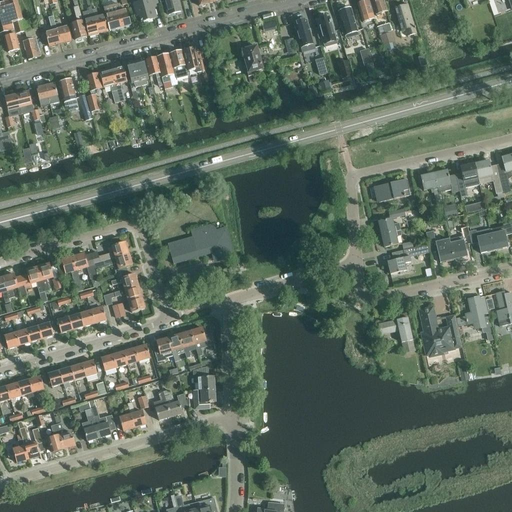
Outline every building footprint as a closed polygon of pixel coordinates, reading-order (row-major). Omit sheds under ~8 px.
[(14,30),(12,23),(23,20),(17,0),(14,0),(8,2),(0,4),(0,34),(8,32),(14,30)] [(71,25),(75,41),(77,40),(78,41),(81,40),(82,39),(87,38),(82,22),(76,0),(74,0),(72,1),(74,6),(79,23),(71,25)] [(138,11),(141,23),(156,19),(153,5),(158,4),(156,0),(148,0),(133,4),(135,11),(138,11)] [(159,0),(160,3),(165,2),(168,15),(181,12),(177,0),(159,0)] [(357,4),(362,18),(373,15),(369,0),(357,4)] [(371,0),(376,15),(377,18),(381,16),(380,14),(387,11),(383,0),(371,0)] [(448,9),(444,0),(426,0),(429,5),(435,3),(438,12),(448,9)] [(407,5),(406,6),(406,4),(399,6),(400,8),(395,9),(402,32),(406,30),(408,36),(416,34),(415,29),(415,28),(414,28),(407,5)] [(115,7),(116,13),(120,28),(125,27),(126,28),(129,27),(129,26),(131,26),(127,10),(120,12),(119,6),(115,7)] [(98,34),(92,11),(91,8),(88,9),(89,12),(82,13),(89,37),(98,34)] [(341,12),(339,12),(343,27),(341,28),(343,34),(345,34),(346,39),(358,36),(350,9),(348,10),(348,8),(340,10),(341,12)] [(96,10),(92,11),(98,34),(108,32),(104,16),(98,17),(96,10)] [(120,28),(116,13),(106,16),(110,31),(111,31),(112,32),(115,31),(116,30),(120,28)] [(60,45),(55,25),(53,17),(49,18),(52,32),(45,33),(49,48),(51,47),(52,48),(55,47),(55,46),(60,45)] [(333,32),(329,18),(327,18),(326,17),(320,19),(320,20),(317,21),(320,29),(316,30),(319,39),(322,38),(325,48),(337,44),(334,33),(335,32),(334,32),(333,32)] [(25,32),(30,31),(27,20),(13,24),(16,35),(25,32)] [(297,24),(295,24),(303,53),(315,50),(307,21),(305,21),(304,20),(296,23),(297,24)] [(265,31),(277,28),(275,21),(263,23),(265,31)] [(60,23),(55,25),(60,45),(66,43),(67,44),(69,43),(70,42),(72,42),(68,28),(62,29),(60,23)] [(377,28),(380,35),(391,32),(389,24),(377,28)] [(23,42),(28,61),(41,57),(36,39),(40,38),(37,29),(30,31),(25,32),(28,41),(23,42)] [(380,36),(383,46),(385,52),(391,50),(389,44),(394,42),(392,33),(380,36)] [(5,35),(5,38),(4,38),(8,53),(13,52),(14,53),(17,52),(18,51),(19,50),(15,35),(9,37),(8,34),(5,35)] [(293,39),(285,41),(289,56),(296,54),(293,39)] [(250,46),(242,48),(247,70),(246,70),(247,74),(263,70),(257,47),(251,49),(250,46)] [(185,51),(183,51),(187,65),(188,72),(197,69),(198,73),(204,72),(202,61),(198,62),(195,48),(190,49),(189,49),(186,49),(185,51)] [(368,50),(360,53),(364,66),(372,64),(368,50)] [(170,54),(174,69),(176,79),(188,76),(187,74),(189,73),(188,72),(187,65),(185,66),(182,52),(176,53),(175,52),(172,53),(172,54),(170,54)] [(159,58),(157,58),(162,77),(163,83),(171,81),(175,80),(168,55),(165,56),(163,56),(162,55),(159,56),(159,58)] [(384,56),(378,58),(381,69),(387,67),(384,56)] [(147,61),(146,61),(150,77),(156,75),(157,78),(162,77),(157,58),(152,59),(150,59),(148,59),(147,61)] [(323,60),(316,62),(320,76),(328,74),(323,60)] [(139,62),(135,63),(141,87),(147,85),(146,80),(148,80),(144,62),(139,63),(139,62)] [(141,87),(135,63),(131,64),(132,65),(127,66),(132,84),(134,84),(136,88),(141,87)] [(117,69),(112,71),(120,103),(125,101),(120,84),(127,82),(123,68),(122,68),(120,67),(118,68),(117,69)] [(120,103),(112,71),(106,72),(105,71),(102,72),(102,73),(100,74),(104,88),(110,87),(115,104),(120,103)] [(90,92),(91,97),(96,96),(94,91),(102,89),(98,74),(97,75),(95,74),(93,75),(92,76),(86,78),(90,92)] [(59,83),(63,100),(65,108),(63,108),(65,115),(69,114),(68,111),(69,111),(68,107),(77,105),(71,80),(70,80),(69,79),(65,80),(64,81),(64,82),(59,83)] [(328,81),(317,84),(320,93),(331,90),(328,81)] [(55,84),(45,87),(50,106),(59,104),(55,84)] [(50,106),(45,87),(36,89),(41,108),(50,106)] [(29,93),(17,96),(20,109),(32,106),(29,93)] [(91,97),(87,98),(86,95),(79,97),(85,122),(92,120),(90,113),(100,111),(96,96),(100,110),(91,113),(87,98),(91,97)] [(20,109),(17,96),(5,98),(8,112),(20,109)] [(96,96),(91,97),(87,98),(91,113),(100,110),(96,96)] [(32,112),(34,122),(40,120),(39,117),(38,111),(32,112)] [(8,128),(9,133),(15,132),(11,117),(5,119),(8,128)] [(41,123),(35,124),(38,135),(44,134),(41,123)] [(2,135),(5,151),(13,149),(9,133),(2,135)] [(80,134),(74,135),(77,150),(84,148),(80,134)] [(23,149),(24,163),(33,162),(31,148),(23,149)] [(511,155),(502,159),(505,172),(511,170),(511,155)] [(489,162),(475,165),(478,179),(480,185),(493,181),(496,195),(503,193),(496,166),(491,167),(489,162)] [(462,174),(456,175),(460,192),(466,190),(464,182),(478,179),(475,165),(461,168),(462,174)] [(447,171),(434,174),(438,194),(451,190),(452,193),(460,192),(456,175),(449,177),(447,171)] [(438,194),(434,174),(421,177),(424,191),(431,190),(432,194),(434,193),(437,206),(441,205),(438,194)] [(499,176),(502,189),(509,188),(506,174),(499,176)] [(407,180),(390,184),(390,185),(386,186),(385,185),(370,189),(372,199),(378,197),(379,203),(411,196),(407,180)] [(482,204),(465,208),(466,215),(484,211),(482,204)] [(404,210),(394,212),(388,213),(390,219),(405,216),(404,210)] [(378,222),(381,235),(400,231),(399,223),(393,225),(392,219),(378,222)] [(504,231),(491,235),(495,251),(508,247),(505,236),(511,234),(511,232),(510,223),(503,225),(504,231)] [(168,245),(174,265),(217,252),(220,262),(234,258),(226,229),(216,231),(214,225),(191,231),(193,238),(168,245)] [(400,231),(381,235),(384,248),(398,245),(396,237),(401,236),(400,231)] [(476,231),(469,233),(472,244),(478,242),(481,254),(495,251),(491,235),(479,238),(479,237),(477,237),(476,231)] [(429,245),(430,252),(431,253),(437,252),(440,264),(454,260),(450,244),(449,240),(436,243),(433,232),(426,233),(429,245)] [(463,241),(450,244),(454,260),(467,257),(465,246),(472,244),(469,233),(462,234),(463,241)] [(402,244),(403,250),(413,248),(412,242),(402,244)] [(112,247),(116,258),(129,255),(125,243),(112,247)] [(430,252),(429,245),(415,249),(415,248),(403,251),(405,256),(402,257),(403,259),(394,261),(388,262),(391,275),(400,273),(400,274),(405,273),(405,272),(406,271),(405,264),(411,263),(410,257),(417,255),(417,257),(425,255),(425,253),(430,252)] [(403,251),(393,254),(394,261),(403,259),(402,257),(405,256),(403,251)] [(94,265),(116,258),(114,253),(99,257),(97,253),(91,255),(94,265)] [(85,255),(73,258),(77,271),(87,268),(90,280),(98,278),(91,255),(85,257),(85,255)] [(115,271),(116,276),(128,272),(126,268),(132,266),(129,255),(116,258),(117,264),(119,270),(115,271)] [(77,271),(73,258),(61,262),(65,275),(71,273),(77,293),(83,292),(77,271)] [(117,264),(116,258),(94,265),(96,270),(117,264)] [(38,268),(45,292),(50,291),(47,280),(54,278),(51,268),(50,265),(38,268)] [(57,266),(51,268),(54,278),(54,280),(60,278),(57,266)] [(25,288),(32,286),(31,284),(37,283),(40,293),(45,292),(38,268),(26,272),(27,276),(22,277),(25,288)] [(123,284),(125,290),(138,286),(135,275),(129,277),(128,272),(116,276),(117,280),(111,282),(112,287),(123,284)] [(7,292),(8,296),(9,300),(9,299),(15,298),(12,290),(18,288),(21,298),(28,297),(25,288),(22,277),(16,279),(15,275),(3,279),(7,292)] [(53,281),(56,291),(63,289),(60,278),(54,280),(53,281)] [(127,295),(129,302),(141,298),(138,286),(125,290),(103,297),(106,307),(113,305),(111,300),(127,295)] [(511,297),(511,293),(505,295),(504,292),(496,294),(499,308),(496,308),(497,311),(496,312),(500,327),(511,324),(511,297)] [(141,298),(129,302),(132,314),(145,310),(141,298)] [(473,324),(474,330),(482,328),(483,333),(487,332),(487,330),(492,329),(491,325),(486,326),(483,315),(488,314),(485,298),(480,299),(479,298),(467,300),(471,314),(465,315),(467,325),(473,324)] [(90,305),(91,311),(95,324),(107,321),(103,308),(97,310),(95,303),(90,305)] [(113,307),(116,319),(123,317),(122,311),(124,310),(122,304),(113,307)] [(454,350),(454,349),(462,348),(455,317),(447,318),(449,328),(438,330),(433,308),(419,311),(424,334),(422,334),(421,334),(426,357),(429,356),(430,358),(430,357),(439,355),(438,351),(446,350),(447,352),(454,350)] [(91,311),(80,315),(84,328),(95,324),(91,311)] [(401,320),(378,325),(382,341),(381,336),(399,332),(404,354),(415,352),(412,341),(406,314),(400,316),(401,320)] [(80,315),(69,318),(73,331),(84,328),(80,315)] [(73,331),(69,318),(57,321),(61,334),(73,331)] [(50,324),(38,327),(42,340),(54,337),(50,324)] [(38,327),(27,330),(31,343),(42,340),(38,327)] [(204,335),(203,329),(191,332),(195,345),(199,357),(203,356),(201,349),(214,345),(210,333),(204,335)] [(27,330),(16,334),(20,347),(31,343),(27,330)] [(191,332),(179,336),(185,353),(187,359),(191,358),(188,347),(195,345),(191,332)] [(20,347),(16,334),(4,337),(8,350),(20,347)] [(179,336),(168,339),(172,352),(175,362),(179,361),(178,355),(185,353),(179,336)] [(172,352),(168,339),(156,343),(157,345),(153,347),(158,363),(167,360),(165,354),(172,352)] [(146,346),(135,349),(139,362),(150,359),(146,346)] [(135,349),(124,352),(128,366),(139,362),(135,349)] [(124,352),(112,356),(116,369),(128,366),(124,352)] [(116,369),(112,356),(101,359),(105,372),(116,369)] [(93,361),(82,365),(86,378),(97,375),(93,361)] [(213,366),(211,361),(201,364),(202,369),(213,366)] [(82,365),(71,368),(75,381),(86,378),(82,365)] [(198,391),(215,390),(214,378),(209,378),(209,367),(202,369),(193,372),(194,384),(199,384),(199,391),(198,391)] [(59,371),(63,384),(65,390),(71,388),(69,383),(75,381),(71,368),(59,371)] [(52,388),(63,384),(59,371),(48,375),(52,388)] [(145,383),(142,373),(139,374),(141,379),(137,380),(137,378),(132,380),(134,386),(145,383)] [(40,377),(29,380),(33,394),(44,390),(40,377)] [(29,380),(18,384),(22,397),(33,394),(29,380)] [(96,391),(90,393),(92,398),(106,394),(103,383),(96,385),(98,392),(97,393),(96,391)] [(18,384),(7,387),(10,400),(22,397),(18,384)] [(7,387),(0,389),(0,403),(10,400),(7,387)] [(198,391),(196,392),(194,392),(195,410),(210,410),(210,404),(216,403),(215,390),(198,391)] [(166,400),(167,406),(171,418),(183,415),(181,409),(187,407),(185,400),(184,395),(178,397),(179,403),(173,404),(171,395),(169,396),(168,391),(163,392),(166,400)] [(130,411),(131,416),(135,429),(147,425),(143,412),(135,414),(132,404),(130,397),(126,398),(128,405),(130,411)] [(138,399),(141,410),(149,408),(146,397),(138,399)] [(88,402),(89,404),(91,410),(99,439),(111,435),(110,432),(116,430),(112,416),(100,420),(94,400),(88,402)] [(91,410),(89,404),(84,405),(88,418),(87,419),(90,429),(84,431),(88,442),(99,439),(91,410)] [(171,418),(167,406),(156,409),(159,421),(171,418)] [(135,429),(131,416),(120,419),(117,410),(111,412),(116,427),(121,425),(123,432),(135,429)] [(44,426),(41,417),(35,418),(38,428),(44,426)] [(61,425),(57,426),(64,449),(76,446),(72,433),(66,435),(64,429),(62,429),(61,425)] [(0,428),(0,435),(10,432),(8,426),(0,428)] [(64,449),(57,426),(51,427),(55,438),(48,440),(52,453),(54,452),(55,453),(58,452),(59,451),(64,449)] [(19,430),(21,436),(28,460),(40,456),(39,453),(45,451),(41,439),(36,441),(36,443),(30,445),(25,428),(19,430)] [(33,430),(28,431),(31,442),(36,441),(33,430)] [(28,460),(21,436),(17,438),(19,443),(18,443),(20,448),(13,450),(13,448),(6,450),(9,458),(15,456),(17,463),(28,460)] [(217,511),(214,499),(195,504),(197,511),(217,511)]
